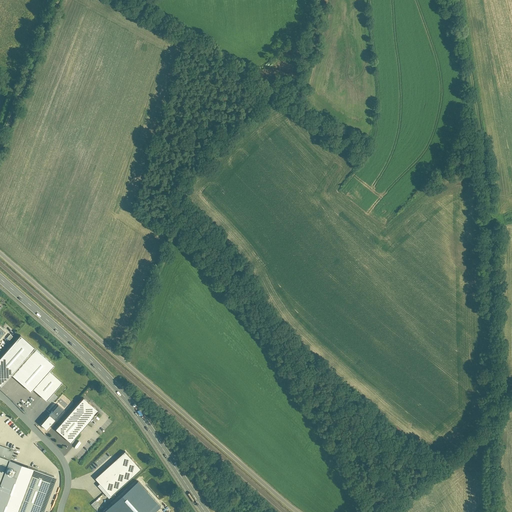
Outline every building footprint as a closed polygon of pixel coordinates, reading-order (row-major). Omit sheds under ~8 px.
[(56,364),(22,334),(0,358),(0,382),(3,385),(13,373),(32,390),(35,387),(51,370),(56,364)] [(51,370),(35,387),(48,399),(64,381),(51,370)] [(85,398),(57,430),(72,443),(99,411),(85,398)] [(58,404),(41,424),(47,429),(64,409),(58,404)] [(15,450),(0,444),(0,511),(45,511),(59,476),(12,458),(15,450)] [(142,467),(126,450),(97,476),(113,494),(142,467)] [(109,508),(111,511),(154,511),(161,506),(139,481),(109,508)] [(91,504),(95,508),(100,504),(95,500),(91,504)]
